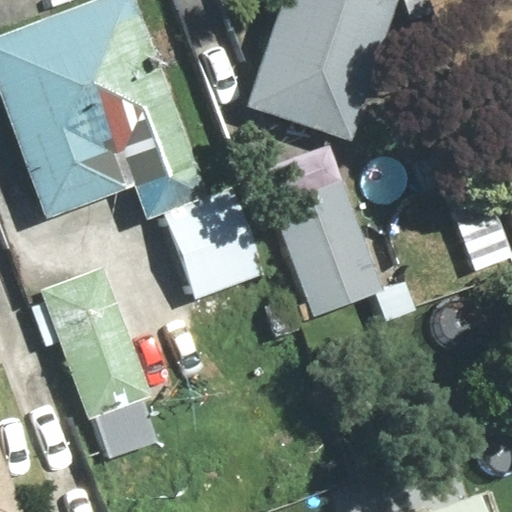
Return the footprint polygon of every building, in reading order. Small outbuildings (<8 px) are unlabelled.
[(127,46),(108,0),(78,0),(0,30),(0,121),(40,225),(192,166),(142,39),(127,46)] [(276,0),(276,1),(240,109),(343,143),(390,3),(389,0),(276,0)] [(378,289),(337,180),(265,207),(306,315),(369,292),(378,289)] [(227,190),(154,217),(187,303),(259,276),(227,190)] [(511,254),(489,194),(446,210),(469,273),(511,256),(511,254)] [(144,407),(155,402),(100,267),(32,294),(114,498),(182,470),(172,445),(161,450),(144,407)] [(381,323),(412,311),(401,280),(378,289),(369,292),(381,323)] [(0,511),(21,511),(0,457),(0,511)] [(480,511),(470,483),(444,494),(438,477),(349,511),(480,511)]
